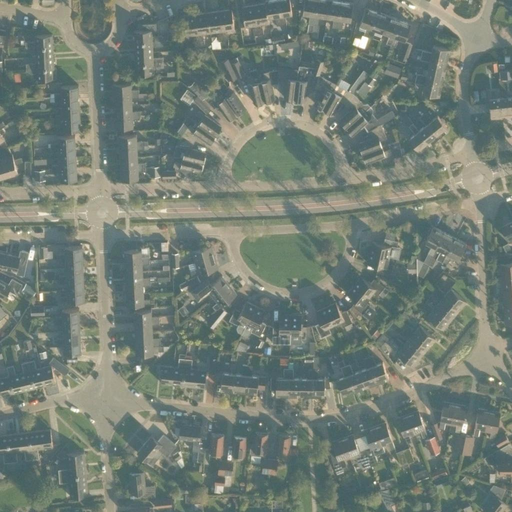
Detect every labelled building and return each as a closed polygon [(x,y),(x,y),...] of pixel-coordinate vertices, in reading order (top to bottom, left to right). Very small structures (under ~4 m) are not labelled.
[(277,25),(281,24),(277,0),(264,0),(265,3),(266,3),(268,17),(268,16),(275,15),(277,25)] [(289,0),(277,0),(281,24),(286,23),(285,14),(292,13),(289,0)] [(312,31),(313,24),(316,0),(304,0),(302,12),(310,14),(307,30),(312,31)] [(319,15),(327,16),(328,0),(316,0),(313,24),(318,25),(319,15)] [(332,27),(337,28),(341,1),(333,0),(328,0),(327,16),(334,17),(332,27)] [(341,1),(337,28),(342,28),(343,19),(351,20),(353,3),(341,1)] [(265,3),(254,5),(259,34),(263,33),(262,26),(260,27),(260,24),(269,22),(268,16),(268,17),(266,3),(265,3)] [(259,34),(254,5),(242,7),(245,26),(254,25),(255,28),(253,28),(254,35),(259,34)] [(368,37),(377,11),(365,7),(360,23),(367,26),(363,35),(362,35),(359,46),(364,48),(368,37)] [(232,9),(220,11),(223,40),(228,39),(227,33),(225,33),(225,30),(234,29),(232,9)] [(219,41),(223,40),(220,11),(208,12),(210,32),(219,31),(220,34),(218,34),(219,41)] [(381,37),(383,31),(388,15),(377,11),(368,37),(373,38),(374,34),(381,37)] [(201,33),(210,32),(208,12),(196,14),(200,43),(204,43),(204,36),(202,36),(201,33)] [(200,43),(196,14),(184,15),(186,35),(195,34),(196,37),(194,37),(195,44),(200,43)] [(386,43),(391,45),(399,19),(388,15),(383,31),(389,34),(386,43)] [(399,19),(391,45),(395,46),(398,37),(405,39),(411,23),(399,19)] [(134,30),(135,41),(162,40),(162,36),(162,35),(152,35),(152,30),(156,30),(156,23),(142,23),(142,30),(134,30)] [(25,41),(25,46),(53,45),(52,34),(35,35),(35,41),(25,41)] [(135,41),(135,52),(153,52),(153,46),(163,45),(162,40),(135,41)] [(407,60),(413,44),(405,41),(399,58),(407,60)] [(422,49),(421,54),(447,60),(450,48),(433,44),(432,52),(422,49)] [(35,51),(36,57),(53,56),(53,45),(25,46),(25,52),(35,51)] [(135,52),(136,64),(163,62),(163,56),(153,57),(153,52),(135,52)] [(444,72),(447,60),(421,54),(420,59),(426,60),(429,61),(428,68),(444,72)] [(191,64),(194,58),(189,55),(185,61),(191,64)] [(26,63),(26,69),(54,67),(53,56),(36,57),(36,62),(26,63)] [(288,66),(288,57),(279,57),(280,66),(288,66)] [(314,70),(321,72),(325,59),(319,57),(314,70)] [(365,66),(370,70),(378,61),(372,57),(365,66)] [(222,61),(230,79),(237,76),(228,58),(222,61)] [(232,63),(238,76),(244,73),(238,60),(232,63)] [(164,67),(163,62),(136,64),(136,74),(154,73),(153,67),(164,67)] [(384,72),(398,77),(401,67),(388,62),(384,72)] [(299,65),(297,79),(295,98),(306,99),(308,80),(309,73),(312,73),(312,72),(313,72),(314,67),(299,65)] [(54,78),(54,67),(26,69),(26,73),(36,73),(37,79),(54,78)] [(442,83),(444,72),(428,68),(426,75),(417,73),(416,77),(442,83)] [(254,102),(264,100),(260,81),(257,69),(250,70),(251,75),(248,76),(249,83),(254,102)] [(264,100),(275,97),(272,83),(278,82),(278,69),(264,72),(265,79),(260,81),(264,100)] [(284,97),(295,98),(297,79),(292,78),(292,71),(287,70),(287,77),(286,77),(284,97)] [(500,79),(508,78),(507,70),(500,71),(500,79)] [(336,84),(319,74),(315,86),(321,89),(314,102),(324,108),(336,84)] [(371,86),(376,79),(370,75),(365,81),(371,86)] [(442,83),(416,77),(415,82),(424,84),(422,92),(439,95),(442,83)] [(190,87),(202,99),(208,94),(195,81),(190,87)] [(114,94),(139,93),(139,89),(131,89),(131,82),(114,83),(114,94)] [(234,90),(230,84),(227,86),(224,82),(218,86),(236,113),(245,106),(234,90)] [(336,84),(324,108),(333,113),(340,100),(346,104),(354,93),(336,84)] [(79,96),(79,85),(61,86),(61,93),(54,93),(54,97),(79,96)] [(227,119),(236,113),(218,86),(213,90),(215,94),(212,96),(216,102),(227,119)] [(189,104),(196,95),(187,89),(180,98),(189,104)] [(114,94),(115,105),(132,104),(132,97),(139,97),(139,93),(114,94)] [(347,127),(362,113),(370,106),(368,103),(364,104),(354,93),(346,104),(351,109),(340,118),(347,127)] [(211,108),(198,95),(193,100),(206,113),(211,108)] [(62,101),(62,108),(80,107),(79,96),(54,97),(55,101),(62,101)] [(511,96),(500,98),(502,117),(511,115),(511,96)] [(502,117),(500,98),(489,99),(491,118),(502,117)] [(425,112),(430,109),(425,103),(419,108),(424,113),(425,112)] [(115,105),(115,116),(140,115),(140,110),(132,111),(132,104),(115,105)] [(366,125),(369,131),(381,124),(371,113),(372,112),(373,109),(370,106),(362,113),(347,127),(355,135),(366,125)] [(55,114),(55,119),(80,118),(80,107),(62,108),(62,114),(55,114)] [(202,118),(199,123),(215,134),(221,125),(205,114),(199,110),(196,114),(202,118)] [(409,126),(412,123),(402,110),(398,113),(409,126)] [(424,113),(422,115),(439,136),(448,128),(437,115),(432,119),(425,112),(424,113)] [(140,119),(140,115),(115,116),(116,127),(133,126),(133,119),(140,119)] [(429,143),(439,136),(422,115),(418,118),(424,126),(419,130),(429,143)] [(188,125),(181,136),(194,141),(197,135),(209,143),(215,134),(199,123),(188,116),(187,117),(183,122),(188,125)] [(81,129),(80,118),(55,119),(56,123),(63,122),(63,129),(81,129)] [(429,143),(419,130),(412,123),(409,126),(415,133),(409,138),(420,151),(429,143)] [(386,138),(381,124),(369,131),(373,137),(359,142),(363,153),(382,146),(380,140),(386,138)] [(5,131),(2,127),(0,128),(0,150),(8,146),(4,139),(5,138),(1,134),(5,131)] [(119,135),(119,146),(144,145),(144,140),(137,141),(137,134),(119,135)] [(51,143),(51,147),(75,145),(75,135),(57,136),(58,142),(51,143)] [(191,148),(194,141),(181,136),(178,146),(176,145),(173,155),(183,157),(202,162),(205,152),(191,148)] [(382,146),(363,153),(367,163),(386,156),(386,155),(392,153),(394,157),(402,155),(399,140),(389,144),(390,148),(384,151),(382,146)] [(58,151),(59,158),(76,157),(75,145),(51,147),(51,151),(58,151)] [(144,149),(144,145),(119,146),(120,157),(137,156),(137,149),(144,149)] [(12,153),(8,146),(0,150),(0,167),(15,163),(14,159),(12,153)] [(145,167),(145,162),(138,162),(137,156),(120,157),(121,168),(145,167)] [(77,168),(76,157),(59,158),(59,164),(52,164),(52,169),(77,168)] [(200,173),(202,162),(183,157),(182,163),(175,161),(173,166),(180,168),(200,173)] [(0,178),(18,173),(15,163),(0,167),(0,178)] [(150,166),(150,176),(160,175),(160,166),(150,166)] [(145,170),(145,167),(121,168),(121,178),(139,178),(138,171),(145,170)] [(77,178),(77,168),(52,169),(52,173),(59,172),(60,179),(77,178)] [(35,170),(36,180),(45,180),(45,170),(35,170)] [(510,243),(511,242),(511,221),(502,226),(510,243)] [(444,232),(433,226),(425,241),(432,245),(424,262),(428,264),(429,261),(432,256),(444,232)] [(429,261),(428,264),(432,266),(436,258),(442,261),(447,252),(455,237),(444,232),(432,256),(429,261)] [(389,256),(399,258),(401,247),(397,246),(398,240),(385,237),(383,243),(372,241),(370,252),(389,256)] [(447,252),(442,261),(447,263),(451,254),(458,258),(466,243),(455,237),(447,252)] [(58,253),(58,257),(83,256),(82,245),(65,246),(65,253),(58,253)] [(192,251),(195,262),(215,256),(212,245),(192,251)] [(124,250),(125,261),(149,259),(149,255),(142,256),(141,249),(124,250)] [(26,266),(29,252),(20,250),(19,257),(0,253),(0,266),(17,270),(18,265),(26,266)] [(389,256),(370,252),(367,263),(378,265),(377,271),(390,274),(393,263),(388,262),(389,256)] [(65,261),(66,268),(83,267),(83,256),(58,257),(58,262),(65,261)] [(215,256),(195,262),(197,268),(190,270),(192,275),(198,273),(218,267),(215,256)] [(125,261),(125,271),(143,270),(142,264),(149,264),(149,259),(125,261)] [(511,262),(500,263),(501,275),(511,274),(511,262)] [(407,272),(416,272),(416,263),(407,263),(407,272)] [(59,275),(59,279),(84,278),(83,267),(66,268),(66,275),(59,275)] [(125,271),(126,282),(150,281),(150,277),(143,277),(143,270),(125,271)] [(511,274),(501,275),(502,287),(511,286),(511,274)] [(222,275),(211,283),(207,278),(191,291),(198,301),(209,292),(213,297),(229,284),(222,275)] [(180,284),(182,290),(191,286),(200,281),(197,276),(180,284)] [(373,292),(378,295),(378,294),(383,298),(389,290),(374,278),(370,283),(361,276),(354,284),(370,297),(373,292)] [(16,294),(22,283),(12,278),(8,284),(0,279),(0,295),(4,298),(9,290),(16,294)] [(66,283),(67,289),(84,289),(84,278),(59,279),(59,283),(66,283)] [(126,282),(126,293),(144,292),(143,286),(150,285),(150,281),(126,282)] [(22,290),(32,296),(36,289),(26,283),(22,290)] [(229,284),(213,297),(217,302),(212,306),(216,310),(220,306),(236,293),(229,284)] [(370,297),(354,284),(347,293),(356,300),(352,305),(369,319),(376,310),(366,302),(370,297)] [(511,286),(502,287),(503,299),(511,298),(511,286)] [(438,287),(435,291),(458,310),(466,301),(451,288),(445,295),(442,293),(444,292),(438,287)] [(84,289),(67,289),(67,296),(60,297),(60,301),(67,300),(67,301),(85,300),(84,289)] [(451,319),(458,310),(435,291),(432,295),(437,299),(439,298),(441,300),(435,307),(451,319)] [(144,292),(126,293),(127,304),(144,303),(151,303),(151,299),(144,299),(144,292)] [(511,298),(503,299),(504,311),(511,310),(511,298)] [(241,334),(242,333),(247,323),(256,305),(246,300),(241,311),(235,308),(229,320),(238,325),(237,328),(238,331),(241,334)] [(431,307),(433,309),(427,316),(443,329),(451,319),(435,307),(428,300),(426,303),(424,304),(430,309),(431,307)] [(342,327),(345,325),(347,330),(353,327),(351,322),(352,322),(346,310),(341,312),(336,302),(326,306),(334,325),(340,322),(342,327)] [(183,315),(189,311),(183,304),(178,309),(183,315)] [(256,305),(247,323),(242,333),(245,335),(249,334),(250,331),(260,336),(266,323),(260,321),(266,310),(256,305)] [(329,327),(334,325),(326,306),(316,311),(321,322),(315,324),(321,337),(331,332),(329,327)] [(31,307),(31,315),(44,315),(44,307),(31,307)] [(55,316),(55,320),(80,319),(79,308),(62,309),(62,316),(55,316)] [(213,318),(217,322),(226,312),(221,308),(213,318)] [(407,320),(412,313),(406,308),(405,309),(402,313),(401,314),(407,320)] [(134,310),(134,321),(159,319),(159,316),(152,316),(151,309),(134,310)] [(284,334),(290,334),(290,314),(279,314),(279,325),(273,325),(272,339),(283,339),(284,334)] [(307,340),(307,326),(301,326),(301,314),(290,314),(290,334),(290,343),(301,343),(301,339),(307,340)] [(62,324),(63,331),(80,330),(80,319),(55,320),(55,325),(62,324)] [(134,321),(135,332),(152,331),(152,324),(159,324),(159,319),(134,321)] [(408,325),(405,328),(428,347),(435,338),(420,325),(414,332),(412,331),(413,329),(408,325)] [(374,339),(381,331),(378,328),(371,336),(374,339)] [(420,357),(428,347),(405,328),(401,332),(407,337),(408,335),(410,337),(405,344),(420,357)] [(81,341),(80,330),(63,331),(63,338),(56,338),(56,342),(81,341)] [(153,338),(152,331),(135,332),(136,342),(160,341),(160,337),(153,338)] [(383,334),(377,341),(382,345),(388,337),(383,334)] [(264,341),(258,338),(255,344),(261,347),(264,341)] [(420,357),(405,344),(397,338),(394,342),(399,346),(401,344),(403,346),(397,353),(412,366),(420,357)] [(81,341),(56,342),(56,346),(63,346),(64,353),(81,352),(81,341)] [(160,346),(160,341),(136,342),(136,354),(160,352),(160,351),(164,351),(163,345),(160,346)] [(369,356),(368,356),(377,382),(389,377),(383,361),(376,364),(372,355),(369,356)] [(366,386),(377,382),(368,356),(363,358),(366,367),(360,370),(366,386)] [(53,357),(49,362),(65,375),(69,369),(53,357)] [(172,384),(183,385),(186,358),(185,358),(179,357),(178,367),(174,366),(172,384)] [(192,359),(186,358),(183,385),(193,386),(195,369),(191,368),(192,359)] [(208,373),(215,373),(216,358),(210,358),(208,373)] [(34,359),(28,361),(34,387),(45,385),(41,367),(37,369),(34,359)] [(24,372),(20,373),(24,390),(34,387),(28,361),(21,362),(24,372)] [(235,373),(236,363),(231,363),(230,373),(216,371),(215,383),(221,384),(221,389),(233,390),(235,373)] [(350,363),(345,365),(355,390),(366,386),(360,370),(353,372),(350,363)] [(242,374),(235,373),(233,390),(245,391),(247,364),(243,364),(242,374)] [(258,388),(265,388),(266,376),(251,375),(252,365),(247,364),(245,391),(257,392),(258,388)] [(7,366),(9,375),(13,393),(24,390),(20,373),(16,374),(13,365),(7,366)] [(51,365),(41,367),(45,385),(56,382),(51,365)] [(161,383),(172,384),(174,366),(163,365),(161,383)] [(355,390),(345,365),(341,367),(344,376),(337,378),(343,394),(355,390)] [(288,394),(288,368),(284,368),(283,377),(271,377),(271,388),(276,388),(276,394),(288,394)] [(293,368),(288,368),(288,394),(300,395),(300,378),(293,378),(293,368)] [(307,378),(300,378),(300,395),(312,395),(312,368),(308,368),(307,378)] [(317,368),(312,368),(312,395),(324,395),(324,388),(330,387),(328,377),(325,377),(325,378),(317,378),(317,368)] [(206,370),(195,369),(193,386),(204,387),(206,370)] [(0,384),(3,395),(13,393),(9,375),(0,377),(0,384)] [(445,422),(451,423),(455,403),(444,401),(440,421),(439,428),(444,428),(445,422)] [(455,403),(451,423),(456,424),(455,431),(460,432),(461,425),(465,405),(455,403)] [(479,428),(485,429),(489,410),(478,408),(474,427),(475,427),(473,434),(478,435),(479,428)] [(408,414),(415,432),(420,430),(423,437),(427,435),(425,428),(418,410),(408,414)] [(500,412),(489,410),(485,429),(491,431),(489,437),(494,438),(496,431),(500,412)] [(409,434),(415,432),(408,414),(398,417),(405,436),(407,442),(412,441),(409,434)] [(385,422),(375,426),(382,444),(388,442),(390,449),(394,447),(392,441),(392,440),(385,422)] [(431,424),(436,440),(442,438),(436,422),(431,424)] [(181,424),(179,438),(194,439),(192,450),(198,451),(197,461),(204,462),(205,452),(206,438),(199,437),(200,426),(181,424)] [(371,446),(365,448),(371,465),(378,463),(374,454),(379,453),(385,451),(382,444),(375,426),(365,429),(371,446)] [(50,429),(40,430),(42,448),(53,446),(50,429)] [(40,430),(29,432),(32,459),(39,458),(38,448),(42,448),(40,430)] [(29,432),(18,433),(20,451),(24,450),(26,460),(32,459),(29,432)] [(251,454),(260,455),(265,456),(266,452),(268,433),(256,432),(255,444),(251,443),(250,452),(251,454)] [(500,446),(510,440),(506,432),(495,438),(500,446)] [(18,433),(7,435),(11,462),(17,461),(16,451),(20,451),(18,433)] [(222,458),(224,434),(212,433),(210,452),(216,453),(215,457),(222,458)] [(462,453),(463,449),(465,436),(465,435),(456,433),(452,451),(462,453)] [(276,453),(288,454),(289,453),(289,448),(290,435),(278,434),(276,453)] [(355,454),(359,464),(363,462),(365,468),(371,465),(365,448),(359,450),(353,434),(343,438),(349,456),(355,454)] [(4,462),(11,462),(7,435),(0,435),(0,453),(3,453),(4,462)] [(167,456),(175,446),(162,435),(157,441),(151,435),(137,452),(152,465),(163,452),(167,456)] [(234,435),(232,455),(232,458),(238,459),(238,455),(244,456),(246,437),(234,435)] [(465,435),(465,436),(463,449),(462,453),(471,455),(475,436),(465,435)] [(425,440),(431,455),(440,451),(434,436),(425,440)] [(349,456),(343,438),(332,441),(337,455),(331,458),(336,473),(343,470),(342,466),(346,465),(344,458),(349,456)] [(488,464),(500,462),(500,473),(511,472),(511,449),(508,443),(496,450),(495,450),(484,457),(487,462),(486,462),(488,464)] [(409,447),(403,449),(407,463),(414,460),(409,447)] [(401,465),(407,463),(403,449),(396,452),(401,465)] [(66,453),(67,464),(85,462),(84,451),(66,453)] [(176,460),(182,457),(178,451),(173,455),(176,460)] [(57,463),(61,458),(56,454),(52,459),(57,463)] [(262,472),(269,473),(271,459),(264,458),(262,472)] [(218,473),(225,474),(226,460),(220,459),(218,473)] [(277,459),(271,459),(269,473),(276,473),(277,459)] [(226,460),(225,474),(232,475),(233,461),(226,460)] [(58,469),(59,476),(86,473),(85,462),(67,464),(68,468),(58,469)] [(143,491),(143,498),(155,497),(154,485),(145,486),(144,471),(130,473),(132,493),(143,491)] [(69,481),(69,486),(87,484),(86,473),(59,476),(59,480),(59,482),(69,481)] [(214,484),(224,485),(224,484),(225,477),(216,475),(214,484)] [(464,485),(469,481),(465,476),(460,480),(464,485)] [(88,495),(87,484),(69,486),(70,497),(88,495)] [(493,484),(488,490),(495,495),(483,510),(484,511),(500,511),(507,504),(500,499),(505,488),(493,484)] [(380,491),(389,506),(396,502),(388,487),(380,491)] [(155,500),(155,507),(171,505),(170,498),(155,500)]
